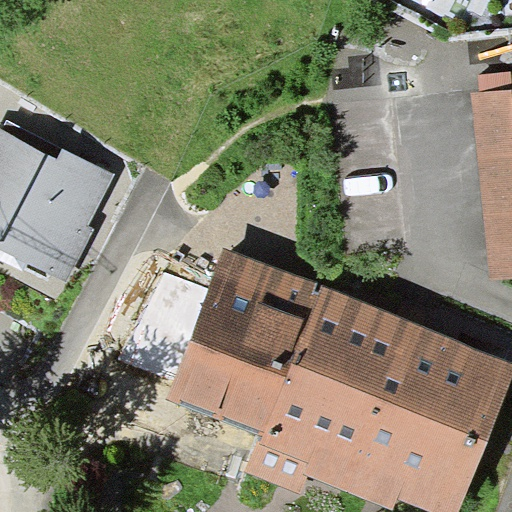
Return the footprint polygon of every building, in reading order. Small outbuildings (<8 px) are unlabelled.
[(511,89),(476,92),(491,270),(511,267),(511,89)] [(100,179),(0,133),(0,240),(59,268),(100,179)] [(154,367),(242,407),(299,284),(211,244),(154,367)] [(299,284),(242,407),(289,429),(431,494),(488,370),(299,284)] [(271,470),(289,429),(242,407),(223,448),(271,470)]
